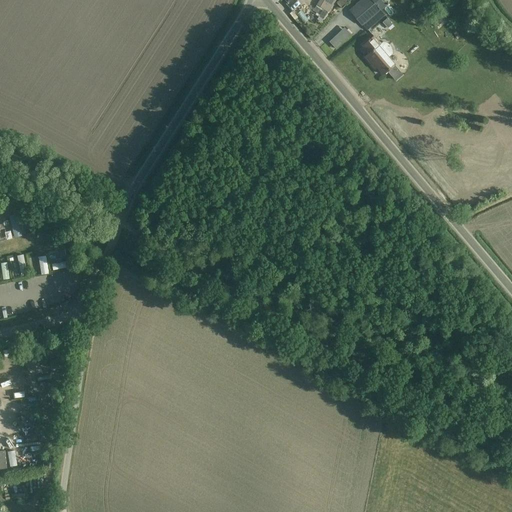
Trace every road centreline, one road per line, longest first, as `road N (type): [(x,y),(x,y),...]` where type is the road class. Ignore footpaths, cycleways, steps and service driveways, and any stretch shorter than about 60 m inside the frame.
road 1 (unclassified): [(511,288),(277,11),(257,0)]
road 2 (tertiary): [(85,312),(134,185),(252,0)]
road 3 (unclassified): [(60,480),(85,312)]
